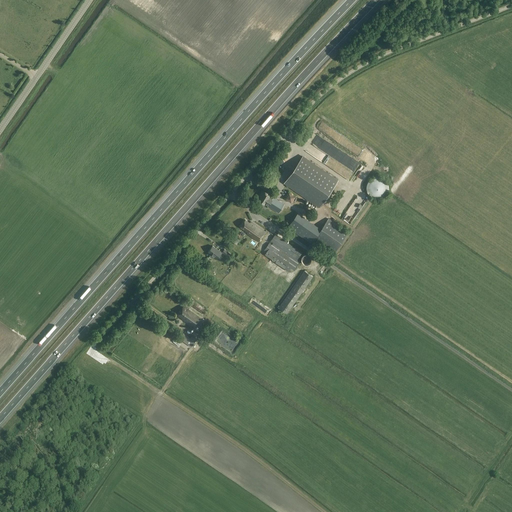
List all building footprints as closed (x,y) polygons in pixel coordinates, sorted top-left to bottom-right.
[(320,207),(338,181),(302,156),(284,182),(320,207)] [(380,177),(377,176),(375,177),(374,177),(372,178),(371,179),(369,180),(368,182),(367,185),(366,186),(366,189),(367,190),(367,191),(368,193),(369,195),(371,196),(373,198),(375,198),(377,199),(379,199),(382,198),(384,197),(386,195),(387,193),(388,192),(389,190),(389,187),(388,184),(388,182),(386,180),(384,179),(382,177),(380,177)] [(267,196),(268,195),(262,191),(259,196),(261,197),(259,200),(265,203),(268,205),(268,206),(277,212),(279,209),(275,207),(276,205),(278,206),(281,201),(272,196),(271,198),(267,196)] [(146,219),(150,222),(161,210),(157,207),(146,219)] [(298,213),(288,227),(296,233),(306,219),(298,213)] [(250,222),(245,219),(240,227),(248,232),(247,233),(258,241),(265,232),(251,221),(250,222)] [(314,238),(334,253),(348,233),(328,219),(314,238)] [(239,240),(231,234),(228,237),(237,243),(239,240)] [(265,254),(269,257),(273,260),(275,256),(294,270),(300,262),(298,260),(302,253),(276,234),(271,241),(273,243),(272,244),(269,243),(264,250),(266,252),(265,254)] [(211,254),(210,255),(210,257),(211,258),(213,258),(214,256),(217,259),(222,253),(213,246),(208,252),(211,254)] [(303,256),(302,256),(302,257),(302,258),(301,258),(301,259),(301,260),(302,261),(302,262),(303,263),(304,264),(305,264),(306,264),(307,264),(308,264),(309,264),(310,263),(311,262),(311,261),(312,260),(312,259),(312,258),(311,258),(311,257),(311,256),(310,256),(309,255),(308,254),(307,254),(306,254),(305,254),(304,255),(303,256)] [(102,269),(97,275),(100,278),(106,272),(102,269)] [(278,308),(290,316),(316,279),(304,271),(278,308)] [(204,314),(207,310),(194,300),(190,305),(204,314)] [(182,319),(195,328),(203,318),(184,305),(178,313),(179,314),(178,315),(182,318),(182,319)] [(176,334),(178,335),(177,337),(191,347),(197,339),(191,336),(190,337),(181,331),(180,333),(177,331),(176,334)] [(34,382),(37,385),(42,379),(39,376),(34,382)] [(10,410),(12,412),(20,402),(17,400),(10,410)]
